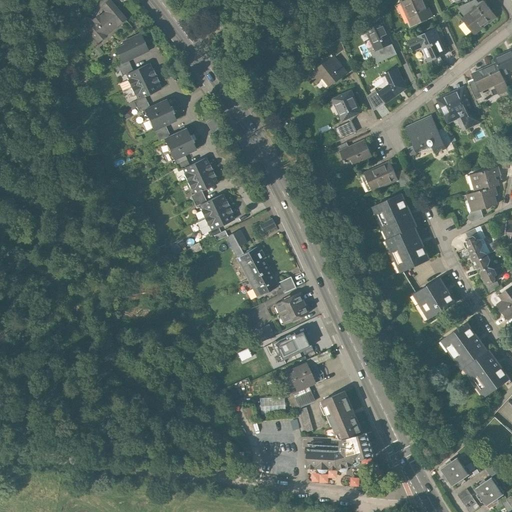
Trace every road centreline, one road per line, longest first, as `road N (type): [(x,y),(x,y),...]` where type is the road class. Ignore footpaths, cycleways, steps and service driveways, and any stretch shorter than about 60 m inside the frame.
road 1 (primary): [(158,0),(273,174),(418,480)]
road 2 (residential): [(0,456),(386,497),(418,480)]
road 3 (residential): [(511,26),(383,124)]
road 4 (residential): [(441,236),(476,309),(511,353)]
